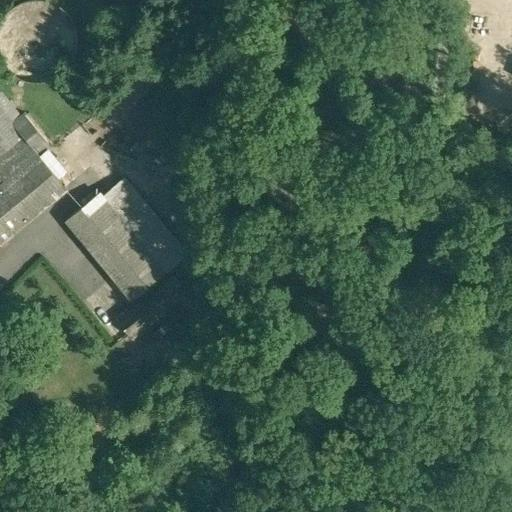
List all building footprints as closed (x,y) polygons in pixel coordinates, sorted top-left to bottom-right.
[(72,21),(61,9),(47,2),(31,1),(16,6),(5,17),(0,25),(0,57),(1,61),(12,73),(26,80),(42,81),(56,76),(68,66),(75,52),(77,36),(72,21)] [(21,117),(0,92),(0,233),(8,242),(5,239),(67,187),(40,154),(52,144),(25,113),(21,117)] [(194,134),(196,122),(194,110),(186,100),(176,94),(164,92),(152,95),(142,102),(136,113),(134,125),(137,137),(144,147),(154,153),(166,155),(178,152),(188,144),(194,134)] [(164,273),(98,193),(66,220),(132,299),(164,273)] [(172,272),(116,318),(132,338),(189,293),(172,272)] [(119,348),(64,279),(21,314),(76,383),(119,348)]
